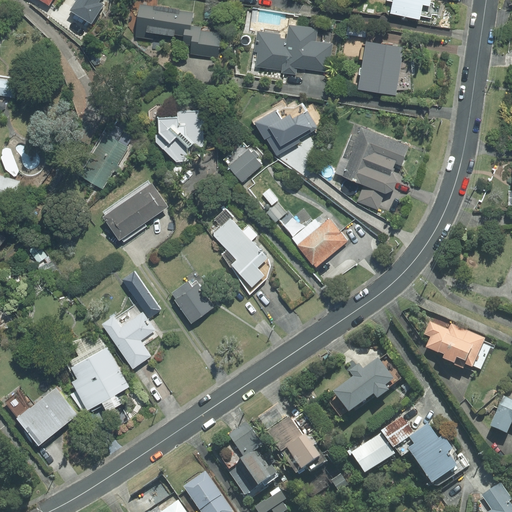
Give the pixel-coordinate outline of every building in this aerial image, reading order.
[(434,0),(395,0),(392,12),(423,19),(426,4),(433,5),(434,0)] [(197,11),(142,3),(138,36),(192,44),(221,48),(224,28),(195,23),(197,11)] [(307,70),(330,72),(333,41),(319,39),(320,26),(291,23),(290,34),(259,31),(255,70),(306,75),(307,70)] [(406,47),(368,40),(360,88),(398,94),(406,47)] [(0,94),(14,97),(17,79),(0,76),(0,94)] [(181,117),(162,116),(160,144),(169,145),(168,160),(192,161),(193,146),(204,147),(206,118),(203,118),(203,102),(182,101),(181,117)] [(303,134),(317,127),(304,103),(271,121),(276,130),(273,132),(283,151),(305,139),(303,134)] [(107,124),(79,173),(104,187),(132,137),(107,124)] [(411,145),(363,126),(344,175),(366,183),(359,201),(380,209),(387,191),(388,192),(396,189),(399,181),(396,172),(394,172),(398,162),(404,165),(411,145)] [(223,157),(244,181),(264,164),(259,158),(262,156),(255,148),(252,151),(243,140),(223,157)] [(27,183),(0,175),(0,198),(21,204),(27,183)] [(153,181),(105,214),(123,239),(171,206),(153,181)] [(290,213),(275,195),(263,205),(279,223),(290,213)] [(0,243),(14,225),(0,215),(0,243)] [(245,231),(233,218),(216,235),(239,259),(234,264),(255,286),(267,274),(260,266),(270,257),(254,240),(259,235),(251,226),(245,231)] [(318,266),(350,240),(331,218),(299,244),(318,266)] [(124,279),(151,318),(163,310),(136,270),(124,279)] [(177,298),(194,322),(217,305),(200,282),(194,286),(190,280),(174,292),(178,298),(177,298)] [(7,293),(0,297),(0,328),(1,330),(22,313),(7,293)] [(104,323),(135,368),(154,355),(143,340),(158,330),(145,311),(124,326),(116,315),(104,323)] [(495,341),(454,322),(453,324),(432,315),(424,334),(432,338),(427,349),(439,355),(438,357),(480,376),(495,341)] [(132,386),(110,346),(74,365),(81,378),(75,381),(91,409),(105,401),(110,410),(123,403),(118,394),(132,386)] [(397,379),(380,359),(367,370),(363,366),(354,373),(357,378),(338,394),(355,414),(376,396),(381,402),(395,391),(390,385),(397,379)] [(59,385),(21,416),(43,444),(81,413),(59,385)] [(511,398),(506,396),(492,427),(510,435),(511,430),(511,398)] [(432,425),(406,441),(435,487),(461,471),(467,467),(447,435),(441,439),(432,425)] [(399,455),(380,429),(350,451),(369,477),(399,455)] [(313,438),(311,439),(308,436),(290,450),(307,472),(325,458),(318,449),(320,447),(313,438)] [(261,466),(254,455),(229,471),(247,497),(280,474),(275,466),(270,469),(266,463),(261,466)] [(236,511),(207,470),(185,486),(203,511),(236,511)] [(343,475),(333,482),(342,493),(351,486),(343,475)] [(511,511),(511,503),(511,502),(511,495),(502,481),(498,483),(482,494),(493,510),(489,511),(511,511)] [(260,511),(273,511),(274,511),(287,511),(289,511),(284,504),(289,499),(283,491),(258,510),(260,511)] [(188,511),(180,499),(163,511),(159,505),(149,511),(188,511)]
